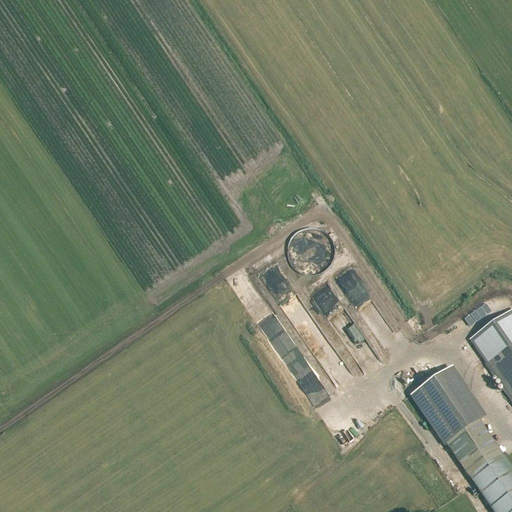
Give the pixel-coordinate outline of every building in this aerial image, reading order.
[(307,277),(309,277),(311,277),(313,277),(315,277),(317,276),(319,276),(321,275),(323,274),(324,273),(326,272),(328,270),(329,269),(330,267),(331,266),(332,264),(333,262),(334,260),(334,258),(334,256),(334,254),(334,252),(334,250),(334,248),(333,246),(332,244),(331,242),(330,241),(329,239),(328,238),(326,236),(324,235),(323,234),(321,233),(319,232),(317,232),(315,231),(313,231),(311,231),(309,231),(307,231),(305,232),(303,232),(301,233),(300,234),(298,235),(296,236),(295,238),(293,239),(292,241),(291,242),(290,244),(289,246),(289,248),(288,250),(288,252),(288,254),(288,256),(288,258),(289,260),(289,262),(290,264),(291,266),(292,267),(293,269),(295,270),(296,272),(298,273),(300,274),(301,275),(303,276),(305,276),(307,277)] [(329,289),(313,301),(319,310),(336,298),(329,289)] [(511,312),(469,342),(511,403),(511,312)] [(412,396),(446,446),(491,511),(511,511),(511,470),(480,423),(445,373),(412,396)] [(355,413),(345,426),(356,434),(365,421),(355,413)]
